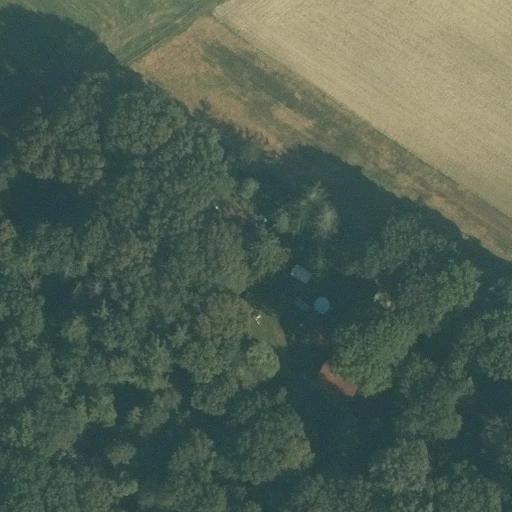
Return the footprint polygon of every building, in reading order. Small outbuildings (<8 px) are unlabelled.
[(98,224),(111,207),(101,200),(88,217),(98,224)] [(113,234),(124,216),(111,207),(98,224),(113,234)] [(369,289),(355,311),(377,326),(391,304),(369,289)] [(377,326),(355,311),(349,319),(353,321),(368,331),(372,334),(377,326)] [(368,331),(353,321),(348,328),(363,338),(368,331)] [(336,345),(318,331),(311,340),(328,354),(336,345)] [(337,359),(315,386),(335,402),(345,389),(356,375),(337,359)] [(356,375),(345,389),(356,398),(367,384),(356,375)]
